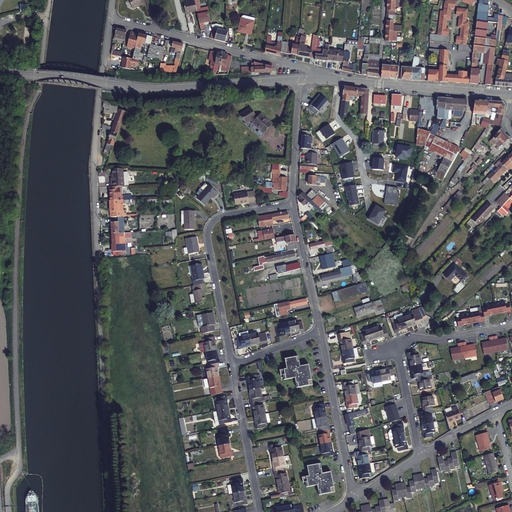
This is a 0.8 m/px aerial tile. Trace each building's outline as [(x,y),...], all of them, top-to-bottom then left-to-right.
[(141,0),(129,0),(134,10),(144,6),(141,0)] [(236,0),(225,0),(226,11),(229,11),(229,3),(237,3),(236,0)] [(405,6),(405,1),(400,0),(395,0),(393,0),(387,0),(387,15),(395,15),(395,10),(395,6),(405,6)] [(488,0),(487,0),(479,0),(479,2),(478,10),(477,20),(487,22),(489,6),(488,6),(488,0)] [(450,20),(451,13),(450,13),(450,8),(454,8),(455,2),(446,1),(445,2),(445,3),(445,2),(444,12),(441,12),(439,23),(438,35),(448,36),(449,29),(445,29),(445,24),(446,19),(450,20)] [(197,12),(195,2),(183,4),(185,14),(197,12)] [(461,37),(457,36),(457,43),(466,44),(468,32),(469,21),(466,21),(467,9),(457,8),(456,15),(460,15),(459,20),(458,27),(462,27),(462,32),(461,37)] [(205,31),(204,23),(211,21),(209,13),(198,15),(201,32),(205,31)] [(253,22),(240,19),(237,31),(243,33),(243,31),(250,33),(253,22)] [(498,23),(495,23),(487,22),(477,20),(477,22),(475,33),(474,46),(473,53),(473,59),(474,59),(480,59),(481,54),(480,63),(487,64),(492,65),(497,30),(498,23)] [(214,25),(214,24),(211,24),(213,32),(216,33),(215,39),(215,40),(225,42),(228,32),(225,31),(223,26),(216,24),(214,25)] [(118,39),(124,40),(127,31),(117,29),(114,38),(115,38),(118,39)] [(135,49),(138,34),(130,32),(127,47),(135,49)] [(275,47),(271,46),(266,46),(265,53),(281,56),(281,52),(282,42),(283,33),(279,32),(277,46),(275,46),(275,47)] [(141,62),(146,44),(150,46),(151,45),(153,38),(138,34),(135,49),(133,59),(141,62)] [(438,36),(435,35),(431,35),(430,42),(434,42),(438,42),(442,43),(446,43),(449,44),(450,37),(446,36),(442,36),(438,36)] [(298,36),(296,45),(282,42),(281,52),(298,56),(302,39),(302,37),(298,36)] [(302,39),(298,56),(311,59),(312,52),(304,50),(306,40),(302,39)] [(177,72),(184,45),(173,42),(171,47),(177,49),(176,53),(178,53),(177,59),(178,60),(178,61),(177,61),(176,65),(177,65),(176,68),(166,65),(167,63),(162,61),(160,70),(160,69),(177,72)] [(151,45),(150,46),(147,56),(157,58),(159,47),(151,45)] [(326,45),(325,50),(323,50),(322,55),(320,55),(316,55),(315,60),(327,62),(328,60),(329,50),(329,45),(326,45)] [(473,53),(474,46),(459,45),(458,52),(473,53)] [(115,46),(113,46),(111,55),(117,56),(121,57),(122,53),(115,51),(115,46)] [(429,49),(429,57),(433,57),(437,58),(441,58),(439,71),(428,70),(428,81),(449,82),(454,83),(470,84),(471,76),(466,76),(467,72),(459,71),(459,76),(455,75),(449,75),(446,75),(448,51),(437,50),(433,50),(429,49)] [(329,50),(328,60),(343,61),(343,57),(344,53),(344,51),(329,50)] [(511,53),(503,52),(502,52),(501,60),(507,61),(511,61),(511,53)] [(216,58),(215,64),(217,64),(220,65),(223,54),(217,53),(216,58)] [(342,71),(355,73),(356,66),(356,64),(354,64),(353,65),(348,65),(350,53),(344,53),(343,57),(343,61),(342,71)] [(228,56),(223,54),(220,65),(223,66),(226,67),(228,56)] [(124,57),(122,68),(130,70),(132,59),(124,57)] [(419,57),(416,57),(415,57),(413,68),(411,80),(427,81),(428,81),(428,70),(428,66),(418,65),(419,64),(420,59),(419,57)] [(471,76),(470,84),(478,84),(480,70),(476,69),(477,64),(474,64),(474,59),(473,59),(471,76)] [(500,64),(499,66),(496,79),(503,79),(504,74),(506,64),(507,61),(501,60),(497,59),(496,63),(500,64)] [(367,76),(379,77),(379,60),(368,60),(367,75),(367,76)] [(254,67),(251,67),(251,74),(271,73),(274,71),(274,68),(273,67),(254,62),(254,67)] [(382,63),(381,77),(389,78),(391,64),(390,64),(390,63),(388,62),(388,63),(382,63)] [(392,64),(391,64),(389,78),(398,79),(399,67),(399,65),(394,64),(394,63),(392,63),(392,64)] [(413,68),(402,67),(399,67),(398,79),(411,80),(413,68)] [(510,74),(506,74),(504,74),(503,79),(496,79),(495,79),(495,86),(511,86),(511,79),(510,80),(510,74)] [(344,87),(341,116),(346,117),(349,97),(351,97),(351,95),(356,96),(357,95),(362,95),(361,113),(367,114),(369,90),(369,89),(344,86),(344,87)] [(308,108),(316,114),(327,100),(319,94),(308,108)] [(402,95),(392,94),(392,105),(395,105),(399,106),(402,106),(402,95)] [(375,95),(374,103),(385,103),(386,96),(375,95)] [(489,101),(475,100),(472,114),(486,114),(487,111),(489,101)] [(112,102),(104,101),(104,108),(105,108),(105,114),(111,114),(111,113),(112,102)] [(489,101),(487,111),(496,113),(494,121),(484,118),(483,123),(489,124),(499,127),(503,112),(505,106),(502,102),(489,101)] [(253,123),(264,133),(272,125),(261,114),(258,118),(255,117),(256,116),(252,108),(241,114),(245,122),(250,119),(253,123)] [(119,110),(118,114),(115,120),(113,128),(112,131),(118,133),(125,112),(119,110)] [(418,121),(419,110),(410,110),(410,121),(418,121)] [(319,128),(327,140),(335,134),(327,123),(319,128)] [(429,135),(429,133),(418,128),(416,144),(425,145),(429,135)] [(495,142),(499,147),(503,143),(499,138),(501,137),(505,142),(509,139),(501,128),(492,135),(489,140),(493,144),(495,142)] [(374,130),(373,144),(383,144),(384,131),(374,130)] [(118,133),(112,131),(111,133),(107,145),(104,154),(110,156),(118,133)] [(308,153),(312,153),(313,136),(310,135),(310,131),(303,131),(302,152),(308,153)] [(424,147),(429,149),(435,137),(429,135),(425,145),(424,147)] [(435,137),(429,149),(444,156),(434,176),(442,180),(459,149),(450,144),(435,137)] [(333,144),(340,157),(350,151),(342,138),(333,144)] [(511,160),(511,152),(501,162),(503,165),(505,167),(506,166),(511,160)] [(312,153),(308,153),(307,164),(317,165),(318,153),(312,153)] [(465,166),(472,156),(469,154),(450,181),(455,185),(468,167),(465,166)] [(471,168),(475,170),(482,159),(478,156),(471,168)] [(373,159),(373,173),(382,174),(383,160),(373,159)] [(341,164),(343,179),(355,177),(352,162),(341,164)] [(486,181),(503,165),(501,162),(486,176),(484,178),(486,181)] [(489,184),(508,167),(506,166),(505,167),(503,165),(486,181),(487,182),(489,184)] [(124,173),(124,169),(113,170),(113,178),(111,179),(111,187),(128,186),(128,182),(128,176),(128,172),(124,173)] [(274,177),(274,190),(286,190),(287,190),(287,186),(287,182),(287,177),(286,177),(280,177),(280,170),(274,170),(274,174),(274,177)] [(309,176),(309,184),(316,185),(316,182),(321,183),(321,176),(317,176),(309,176)] [(345,188),(347,203),(358,201),(355,186),(345,188)] [(110,187),(110,190),(110,201),(123,201),(124,201),(131,200),(132,200),(132,196),(120,196),(120,190),(117,190),(117,187),(111,187),(110,187)] [(210,187),(198,200),(205,207),(211,200),(210,199),(211,198),(212,199),(214,200),(219,195),(210,187)] [(388,188),(384,203),(395,205),(398,190),(388,188)] [(314,199),(321,206),(325,202),(313,189),(307,195),(312,200),(314,199)] [(448,212),(464,195),(459,190),(443,207),(448,212)] [(306,204),(307,205),(310,202),(312,200),(307,195),(306,196),(303,193),(299,197),(301,200),(300,202),(304,206),(306,204)] [(510,198),(504,193),(502,196),(499,200),(504,205),(507,201),(510,198)] [(257,203),(255,194),(248,196),(247,194),(234,196),(236,206),(257,203)] [(502,208),(499,211),(503,214),(511,203),(511,196),(510,198),(507,201),(504,205),(502,208)] [(320,207),(321,206),(314,199),(312,200),(320,207)] [(312,200),(310,202),(319,211),(322,209),(320,208),(320,207),(312,200)] [(111,218),(126,217),(126,211),(123,211),(122,205),(124,204),(123,201),(110,201),(111,218)] [(478,225),(494,208),(488,203),(473,220),(478,225)] [(376,205),(369,218),(378,224),(386,210),(376,205)] [(197,217),(197,212),(185,212),(185,215),(182,215),(182,225),(185,225),(185,231),(195,231),(195,217),(197,217)] [(288,213),(275,215),(276,222),(289,219),(288,213)] [(276,222),(275,215),(258,218),(260,228),(273,226),(273,222),(276,222)] [(120,230),(119,224),(111,224),(112,235),(120,234),(120,230)] [(273,229),(258,232),(260,240),(275,237),(273,229)] [(112,235),(113,252),(125,251),(124,234),(120,234),(112,235)] [(288,245),(289,251),(298,249),(295,235),(277,239),(278,243),(279,247),(288,245)] [(200,253),(197,238),(187,240),(189,255),(200,253)] [(326,246),(327,253),(333,251),(332,245),(331,245),(331,243),(325,245),(326,246)] [(295,251),(280,254),(281,260),(296,257),(295,251)] [(319,256),(322,269),(335,266),(332,253),(319,256)] [(266,263),(281,260),(280,254),(265,258),(266,263)] [(347,259),(341,261),(342,268),(352,265),(347,259)] [(286,264),(281,266),(282,270),(282,272),(284,271),(300,268),(299,263),(286,266),(286,264)] [(468,277),(455,265),(445,276),(451,281),(456,276),(463,283),(468,277)] [(204,275),(203,275),(202,270),(193,273),(195,287),(205,286),(204,281),(205,280),(204,275)] [(342,270),(323,275),(325,280),(343,275),(342,270)] [(357,272),(352,273),(352,277),(355,276),(356,281),(363,279),(357,272)] [(457,294),(466,285),(460,281),(452,289),(457,294)] [(335,301),(370,293),(368,285),(333,293),(335,301)] [(195,287),(193,288),(195,295),(190,296),(192,304),(196,304),(206,303),(204,295),(207,294),(206,286),(205,286),(195,287)] [(429,295),(425,291),(420,296),(425,300),(429,295)] [(307,303),(306,299),(290,303),(290,301),(283,303),(277,304),(280,316),(286,315),(288,314),(287,310),(290,309),(290,308),(307,303)] [(382,300),(356,309),(358,318),(377,311),(376,307),(383,304),(382,300)] [(504,302),(495,304),(497,314),(510,311),(509,303),(505,304),(504,302)] [(497,314),(495,304),(486,306),(486,308),(482,309),(483,313),(484,317),(497,314)] [(424,321),(419,309),(416,311),(417,315),(413,316),(413,315),(404,318),(408,328),(417,325),(417,326),(424,323),(424,321)] [(479,314),(479,312),(469,313),(471,324),(485,321),(484,317),(483,313),(479,314)] [(471,324),(469,313),(460,315),(460,317),(456,318),(458,326),(471,324)] [(200,329),(201,335),(214,333),(213,326),(213,324),(215,324),(213,314),(196,317),(198,329),(200,329)] [(391,320),(396,333),(400,332),(400,331),(408,328),(404,318),(396,321),(395,318),(391,320)] [(288,322),(290,333),(299,331),(299,332),(303,331),(301,321),(297,322),(296,320),(288,322)] [(279,324),(279,326),(275,327),(277,337),(282,336),(281,335),(290,333),(288,322),(279,324)] [(373,329),(377,339),(385,336),(385,337),(389,336),(386,327),(382,328),(381,326),(373,329)] [(364,332),(365,334),(361,336),(364,345),(368,344),(368,343),(377,339),(373,329),(364,332)] [(239,339),(235,340),(237,350),(241,349),(241,348),(251,346),(248,335),(247,331),(238,334),(239,339)] [(338,342),(339,342),(341,351),(352,350),(349,332),(337,334),(338,342)] [(257,335),(257,333),(248,335),(251,346),(259,344),(259,345),(267,343),(265,335),(261,336),(261,334),(257,335)] [(498,340),(497,336),(493,337),(496,352),(508,350),(505,338),(498,340)] [(496,352),(493,337),(489,337),(489,341),(481,343),(484,354),(496,352)] [(206,340),(206,344),(204,344),(205,353),(216,351),(215,342),(216,342),(215,338),(206,340)] [(466,346),(465,342),(461,343),(464,358),(476,356),(474,344),(466,346)] [(464,358),(461,343),(457,344),(458,348),(450,349),(452,361),(464,358)] [(352,359),(357,358),(356,349),(352,350),(341,351),(343,360),(342,361),(342,364),(352,362),(352,359)] [(207,362),(209,362),(210,365),(217,364),(220,364),(219,360),(218,360),(216,351),(205,353),(207,362)] [(418,355),(416,356),(415,352),(406,354),(405,354),(406,358),(407,357),(409,366),(415,365),(420,364),(418,355)] [(294,378),(295,383),(298,383),(298,387),(312,385),(308,365),(300,366),(299,361),(297,361),(296,356),(285,359),(286,369),(279,370),(280,375),(283,375),(285,375),(286,380),(294,378)] [(208,380),(219,378),(217,368),(218,368),(217,364),(210,365),(207,366),(208,370),(206,371),(208,380)] [(411,375),(410,375),(411,379),(416,378),(426,376),(425,372),(422,372),(420,364),(415,365),(409,366),(411,375)] [(381,382),(382,385),(391,383),(391,381),(395,381),(394,375),(392,368),(388,369),(389,370),(379,371),(381,382)] [(381,382),(379,371),(370,373),(370,372),(366,373),(368,382),(372,381),(372,384),(381,382)] [(473,379),(476,377),(475,372),(468,375),(460,379),(461,384),(472,379),(473,379)] [(246,381),(247,381),(249,389),(260,387),(258,378),(260,378),(259,374),(246,377),(246,381)] [(426,376),(416,378),(417,382),(418,382),(420,390),(431,388),(429,379),(432,379),(431,375),(426,376)] [(496,379),(498,384),(507,381),(505,376),(496,379)] [(219,378),(208,380),(209,389),(211,397),(223,395),(222,387),(220,387),(219,378)] [(473,379),(472,379),(476,392),(481,390),(479,385),(475,387),(473,379)] [(345,397),(356,395),(354,386),(352,386),(351,382),(342,384),(342,388),(343,388),(345,397)] [(503,399),(498,386),(483,392),(489,405),(496,402),(503,399)] [(251,399),(250,399),(251,402),(260,401),(264,400),(263,396),(262,396),(260,387),(249,389),(251,399)] [(346,406),(346,410),(356,408),(356,404),(361,404),(361,400),(360,394),(356,395),(345,397),(347,406),(346,406)] [(432,395),(422,398),(423,406),(434,403),(432,395)] [(214,401),(215,405),(216,405),(217,414),(228,412),(226,403),(228,403),(227,399),(214,401)] [(263,405),(261,405),(260,401),(251,402),(251,407),(252,407),(254,416),(265,413),(263,405)] [(314,419),(325,417),(324,408),(325,408),(324,404),(315,406),(315,409),(313,410),(314,419)] [(384,408),(389,422),(400,418),(394,404),(384,408)] [(423,424),(437,420),(435,412),(429,413),(428,409),(423,411),(418,411),(419,415),(421,415),(423,424)] [(453,426),(451,420),(458,418),(456,409),(445,413),(446,418),(449,427),(453,426)] [(217,414),(219,423),(221,423),(222,427),(231,425),(231,421),(229,421),(228,412),(217,414)] [(357,417),(357,415),(356,412),(345,415),(349,427),(354,425),(352,419),(357,417)] [(254,416),(256,425),(255,425),(256,429),(265,427),(264,423),(267,423),(265,413),(254,416)] [(325,417),(314,419),(316,428),(319,428),(319,432),(328,430),(328,426),(327,427),(325,417)] [(295,423),(298,432),(307,429),(304,420),(295,423)] [(434,425),(438,425),(437,420),(423,424),(425,433),(423,433),(424,438),(434,435),(433,431),(435,431),(434,425)] [(390,431),(389,434),(391,440),(395,439),(405,437),(403,428),(404,427),(403,423),(394,425),(395,430),(390,431)] [(371,451),(373,450),(372,445),(376,444),(374,436),(370,437),(369,429),(359,432),(360,439),(362,448),(360,448),(361,453),(366,452),(371,451)] [(319,445),(329,443),(328,434),(329,434),(328,430),(319,432),(320,436),(318,436),(319,445)] [(476,435),(481,451),(490,449),(488,441),(489,441),(487,432),(476,435)] [(218,448),(229,446),(227,437),(228,437),(227,433),(218,435),(218,439),(216,439),(218,448)] [(408,445),(407,445),(405,437),(395,439),(397,448),(399,447),(400,451),(409,449),(408,445)] [(323,457),(333,455),(332,452),(331,452),(329,443),(319,445),(320,454),(323,454),(323,457)] [(269,449),(270,449),(272,458),(282,456),(281,447),(279,447),(278,444),(268,446),(269,449)] [(218,448),(219,457),(222,457),(222,461),(232,460),(231,455),(230,455),(229,446),(218,448)] [(454,466),(460,465),(457,451),(452,452),(453,457),(448,458),(449,460),(450,468),(455,467),(454,466)] [(360,466),(371,464),(369,455),(367,455),(366,452),(361,453),(356,454),(357,457),(358,457),(360,466)] [(489,475),(498,472),(492,453),(484,456),(489,475)] [(273,472),(283,470),(282,465),(284,465),(282,456),(272,458),(273,467),(272,467),(273,472)] [(450,470),(450,468),(449,460),(444,461),(443,456),(438,457),(441,470),(446,469),(446,471),(450,470)] [(371,464),(360,466),(361,475),(361,476),(361,479),(371,477),(370,473),(377,472),(375,463),(371,464)] [(317,485),(318,490),(320,489),(321,494),(335,492),(331,471),(322,473),(321,468),(319,468),(318,464),(307,466),(308,476),(302,477),(303,482),(306,481),(308,481),(309,486),(317,485)] [(432,469),(433,474),(428,475),(429,477),(429,478),(438,475),(437,468),(432,469)] [(286,473),(284,473),(283,470),(273,472),(274,475),(275,475),(277,484),(288,482),(286,473)] [(424,473),(419,474),(420,481),(429,478),(429,477),(424,478),(424,473)] [(411,485),(420,481),(419,474),(414,475),(415,480),(410,481),(411,485)] [(438,475),(429,478),(430,486),(435,484),(435,483),(439,482),(438,475)] [(429,478),(420,481),(421,488),(426,487),(426,488),(430,487),(430,486),(429,478)] [(233,487),(230,487),(231,488),(232,496),(242,494),(241,486),(242,485),(241,481),(232,483),(233,487)] [(421,488),(420,481),(411,485),(411,486),(412,491),(417,490),(417,488),(421,488)] [(287,491),(289,491),(288,482),(277,484),(278,493),(269,495),(269,499),(282,497),(288,496),(287,491)] [(502,486),(501,482),(489,486),(493,501),(503,498),(501,493),(499,487),(502,486)] [(393,491),(402,488),(401,483),(396,484),(397,489),(392,490),(393,491)] [(406,486),(402,488),(404,497),(408,495),(409,497),(413,496),(412,491),(411,486),(406,487),(406,486)] [(404,497),(402,488),(393,491),(394,500),(399,499),(399,498),(404,497)] [(232,496),(233,505),(236,505),(237,509),(246,507),(245,503),(244,504),(242,494),(232,496)] [(389,499),(384,500),(386,511),(389,511),(392,511),(391,511),(396,511),(395,503),(390,504),(389,499)] [(386,511),(384,500),(380,500),(381,505),(376,506),(377,508),(377,511),(386,511)]
